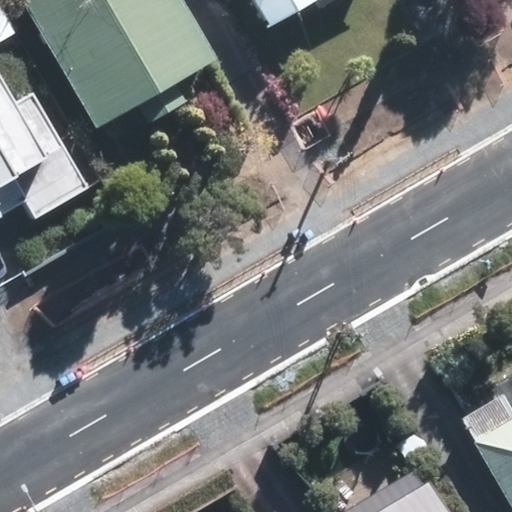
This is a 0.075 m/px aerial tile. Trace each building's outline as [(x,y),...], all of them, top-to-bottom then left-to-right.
[(138,127),(178,105),(168,86),(206,64),(170,0),(20,0),(12,5),(84,132),(128,107),(138,127)] [(238,0),(256,32),(314,0),(238,0)] [(84,185),(28,89),(6,102),(0,93),(0,209),(16,200),(26,218),(84,185)] [(511,511),(511,406),(462,436),(507,511),(511,511)] [(413,476),(403,462),(319,511),(441,511),(419,472),(413,476)]
